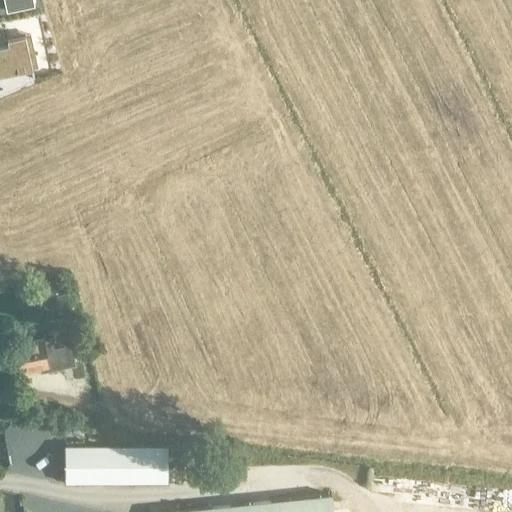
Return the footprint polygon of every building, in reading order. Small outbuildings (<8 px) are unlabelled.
[(4,0),(6,9),(34,4),(32,0),(4,0)] [(0,58),(33,51),(29,34),(8,38),(6,38),(8,44),(0,45),(0,58)] [(48,369),(60,366),(61,368),(74,365),(68,335),(61,337),(54,338),(43,340),(42,337),(14,343),(20,371),(47,365),(48,369)] [(66,481),(169,480),(169,445),(66,446),(66,481)] [(155,511),(154,511),(332,511),(330,494),(155,511)]
